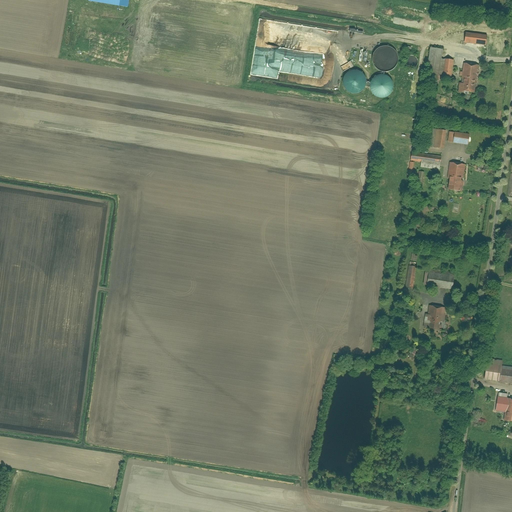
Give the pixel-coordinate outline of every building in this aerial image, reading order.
[(270,24),(262,22),(260,33),(263,34),(262,41),(271,42),(273,34),(281,36),(282,30),(287,30),(288,23),(271,21),(270,24)] [(487,29),(433,22),(431,38),(484,45),(487,29)] [(323,44),(325,30),(306,27),(304,37),(315,39),(315,43),(319,44),(319,43),(323,44)] [(440,49),(428,48),(425,82),(437,84),(438,75),(442,75),(443,59),(439,59),(440,49)] [(453,60),(443,59),(442,75),(451,76),(453,60)] [(349,63),(342,67),(344,72),(352,68),(349,63)] [(479,65),(463,63),(461,78),(463,78),(462,83),(459,83),(458,92),(462,93),(462,91),(474,92),(475,79),(477,79),(479,65)] [(349,93),(353,94),(356,94),(359,93),(362,91),(364,88),(365,85),(365,82),(364,79),(363,76),(361,73),(358,72),(355,71),(351,71),(348,72),(346,74),(344,77),(342,80),(342,83),(343,86),(344,89),(347,92),(349,93)] [(378,97),(381,98),(384,98),(387,96),(390,94),(392,92),(393,88),(393,85),(392,82),(391,79),(388,77),(385,75),(382,75),(379,75),(375,76),(373,78),(371,81),(370,84),(370,88),(371,91),(372,94),(375,96),(378,97)] [(443,148),(445,130),(432,129),(429,147),(443,148)] [(468,144),(469,134),(450,132),(449,142),(468,144)] [(439,170),(441,156),(412,153),(411,161),(421,162),(420,168),(439,170)] [(450,163),(446,190),(460,192),(463,164),(450,163)] [(415,267),(409,266),(405,288),(411,289),(415,267)] [(451,289),(453,272),(428,269),(426,286),(451,289)] [(444,307),(428,305),(427,314),(425,314),(423,327),(438,329),(439,321),(442,322),(444,307)] [(482,380),(498,382),(500,366),(500,361),(485,359),(482,380)] [(511,367),(500,366),(498,382),(511,383),(511,367)] [(504,413),(505,398),(506,394),(497,393),(495,412),(504,413)] [(504,413),(503,420),(511,421),(511,399),(505,398),(504,413)]
